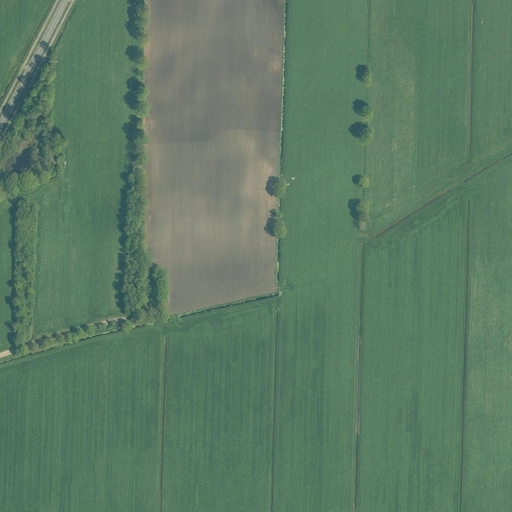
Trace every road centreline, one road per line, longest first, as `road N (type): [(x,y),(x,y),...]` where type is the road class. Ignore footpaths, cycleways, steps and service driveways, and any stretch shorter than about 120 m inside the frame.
road 1 (track): [(0,357),(43,335),(280,287)]
road 2 (primary): [(0,126),(66,0)]
